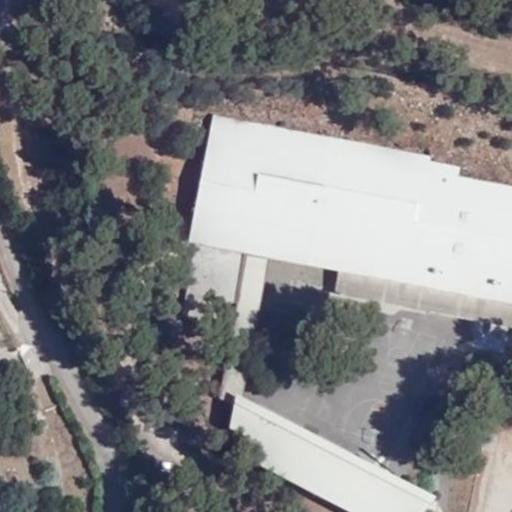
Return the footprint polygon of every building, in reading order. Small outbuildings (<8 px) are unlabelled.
[(429,158),(265,128),(216,119),(194,238),(199,240),(247,248),(271,253),(432,282),(511,297),(511,191),(453,180),(456,168),(429,163),(429,158)] [(182,221),(155,210),(141,244),(168,254),(182,221)] [(247,248),(199,240),(190,298),(237,304),(247,248)] [(242,399),(271,253),(247,248),(237,304),(219,387),(242,399)] [(343,511),(416,511),(421,504),(251,414),(242,458),(343,511)]
